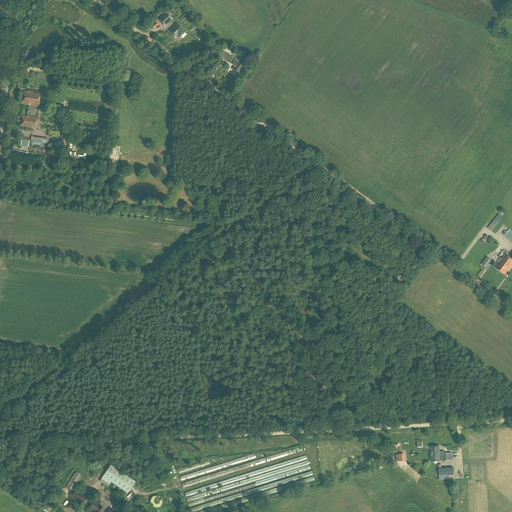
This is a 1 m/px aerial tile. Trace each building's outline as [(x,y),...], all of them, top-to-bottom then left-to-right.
[(159,19),(165,26),(172,19),(166,12),(159,19)] [(155,25),(160,30),(164,26),(159,21),(155,25)] [(169,30),(176,38),(179,35),(180,37),(185,32),(177,23),(169,30)] [(223,58),(229,63),(233,58),(226,53),(223,58)] [(235,65),(232,69),(240,74),(245,65),(238,60),(237,61),(235,59),(233,63),(235,65)] [(40,97),(43,97),(43,92),(34,91),(34,93),(33,93),(33,90),(28,90),(27,92),(24,92),(22,104),(38,106),(40,97)] [(21,127),(35,129),(37,118),(23,116),(21,127)] [(29,139),(21,138),(20,146),(28,147),(29,139)] [(54,143),(53,149),(64,150),(65,144),(61,144),(62,143),(61,141),(58,141),(57,142),(57,143),(54,143)] [(487,228),(490,231),(502,216),(499,213),(487,228)] [(500,261),(510,268),(511,264),(511,259),(505,254),(500,261)] [(481,264),(485,267),(490,259),(487,257),(481,264)] [(495,268),(504,275),(510,268),(500,261),(495,268)] [(305,450),(304,446),(182,484),(183,488),(305,450)] [(452,460),(452,453),(444,453),(440,453),(439,446),(430,447),(431,461),(452,460)] [(255,454),(180,477),(181,481),(256,458),(255,454)] [(307,459),(306,455),(185,493),(186,497),(307,459)] [(210,464),(209,460),(178,470),(179,474),(210,464)] [(187,498),(188,502),(310,464),(308,460),(187,498)] [(111,482),(128,493),(136,481),(111,464),(103,476),(99,481),(108,487),(111,482)] [(438,468),(439,480),(446,480),(446,476),(454,476),(453,467),(441,468),(441,464),(438,465),(438,468)] [(188,503),(189,507),(311,469),(310,465),(188,503)] [(72,495),(82,503),(87,496),(76,489),(74,488),(82,475),(73,469),(63,484),(72,490),(74,491),(72,495)] [(312,471),(190,509),(191,511),(193,511),(313,475),(312,471)] [(198,511),(213,511),(315,480),(314,476),(198,511)] [(144,484),(146,490),(156,486),(154,480),(144,484)] [(150,501),(150,502),(150,503),(150,504),(151,505),(151,506),(152,507),(153,507),(154,508),(155,508),(156,508),(157,508),(158,508),(159,508),(160,507),(161,507),(161,506),(162,505),(162,504),(163,503),(163,502),(163,501),(163,500),(162,499),(162,498),(161,497),(160,497),(160,496),(159,496),(158,495),(157,495),(156,495),(155,495),(154,496),(153,496),(152,497),(151,498),(151,499),(150,499),(150,500),(150,501)] [(98,506),(93,502),(90,508),(94,510),(94,509),(95,510),(93,511),(103,511),(107,506),(101,502),(98,506)]
